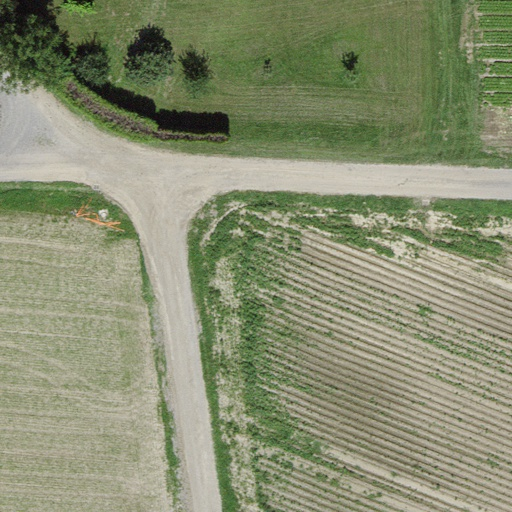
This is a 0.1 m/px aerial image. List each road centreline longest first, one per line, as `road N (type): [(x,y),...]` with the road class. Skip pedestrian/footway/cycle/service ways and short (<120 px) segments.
road 1 (track): [(0,159),(511,186)]
road 2 (track): [(164,168),(210,511)]
road 3 (track): [(96,165),(0,61)]
